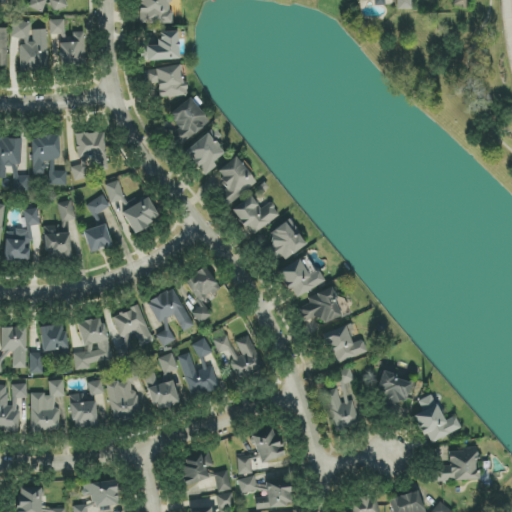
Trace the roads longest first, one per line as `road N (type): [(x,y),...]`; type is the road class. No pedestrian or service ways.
road 1 (residential): [(323,511),(314,435),(277,338),(122,125),(107,67),(106,0)]
road 2 (residential): [(0,470),(80,467),(144,453),(298,393)]
road 3 (residential): [(197,226),(166,254),(102,286),(0,295)]
